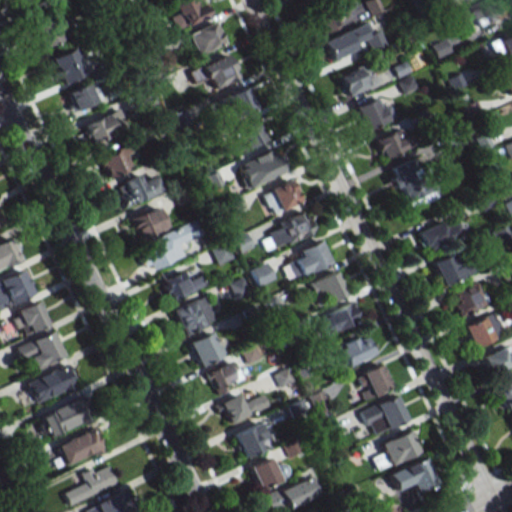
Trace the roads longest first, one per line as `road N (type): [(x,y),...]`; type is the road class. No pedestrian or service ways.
road 1 (residential): [(493,511),(245,0)]
road 2 (residential): [(200,511),(0,98)]
